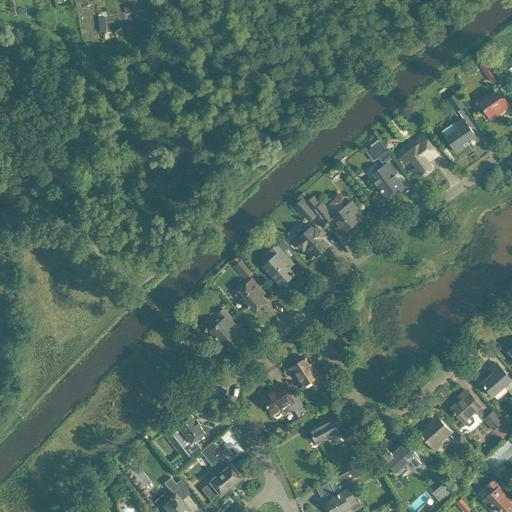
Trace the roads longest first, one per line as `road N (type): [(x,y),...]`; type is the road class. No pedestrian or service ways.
road 1 (residential): [(511,314),(410,403),(383,413),(355,396),(298,312)]
road 2 (residential): [(298,312),(511,144)]
road 3 (residential): [(276,488),(233,396),(241,373),(298,312)]
